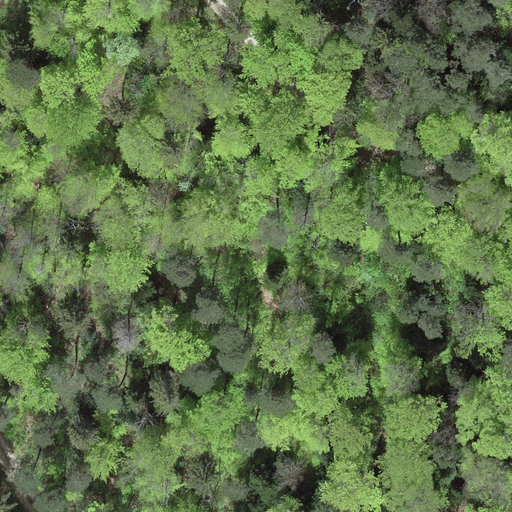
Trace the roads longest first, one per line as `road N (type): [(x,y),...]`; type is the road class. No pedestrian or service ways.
road 1 (track): [(215,0),(332,121),(511,217)]
road 2 (track): [(337,0),(377,148)]
